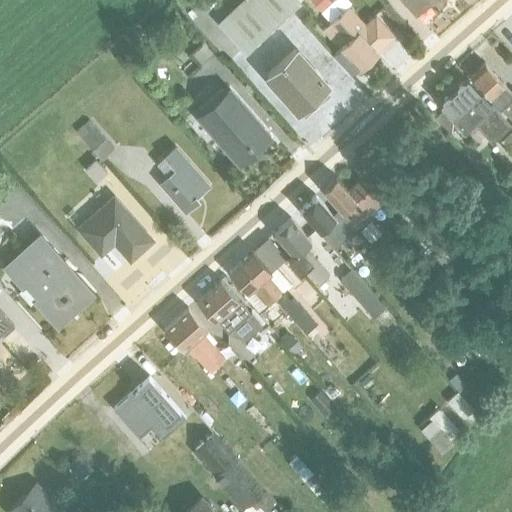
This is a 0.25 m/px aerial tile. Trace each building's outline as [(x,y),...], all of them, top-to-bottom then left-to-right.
[(298,0),(238,0),(217,20),(246,50),(298,0)] [(340,44),(360,65),(379,48),(378,47),(396,33),(375,11),(365,20),(348,3),(350,0),(330,0),(321,9),(331,19),(323,26),(340,44)] [(402,0),(415,13),(429,0),(402,0)] [(252,49),(268,67),(284,54),(269,36),(252,49)] [(298,43),(263,73),(297,112),(327,87),(326,86),(331,81),(298,43)] [(360,65),(340,44),(332,52),(352,73),(360,65)] [(511,116),(511,89),(484,59),(470,73),(511,116)] [(444,105),(435,114),(450,129),(458,122),(464,128),(473,120),(492,140),(511,121),(481,88),(479,88),(467,76),(465,78),(462,77),(457,82),(457,85),(450,92),(448,90),(442,96),(442,99),(440,101),(444,105)] [(200,109),(195,113),(239,163),(273,133),(230,83),(224,88),(221,85),(197,105),(200,109)] [(89,118),(77,129),(103,158),(115,146),(89,118)] [(511,126),(500,138),(511,149),(511,126)] [(175,166),(167,173),(159,180),(185,210),(200,197),(197,194),(212,182),(176,142),(163,153),(175,166)] [(175,166),(163,153),(156,159),(167,173),(175,166)] [(96,156),(85,166),(97,179),(108,169),(96,156)] [(426,168),(404,188),(414,199),(436,179),(426,168)] [(339,206),(356,225),(369,241),(381,230),(367,214),(384,198),(369,181),(362,174),(347,187),(336,174),(322,186),(339,206)] [(369,181),(384,198),(389,203),(397,197),(377,174),(369,181)] [(114,191),(76,226),(101,254),(114,242),(130,260),(155,237),(114,191)] [(356,225),(339,206),(332,212),(315,192),(299,207),(334,246),(356,225)] [(290,215),(274,229),(293,251),(288,255),(300,269),(305,265),(319,280),(330,271),(305,243),(311,238),(290,215)] [(40,230),(2,263),(21,285),(18,288),(30,302),(33,298),(58,325),(95,291),(40,230)] [(241,258),(287,310),(306,331),(318,320),(294,294),(291,297),(283,289),(291,282),(276,265),(287,256),(268,234),(241,258)] [(372,244),(362,252),(377,271),(388,262),(372,244)] [(287,310),(241,258),(229,269),(247,290),(244,293),(271,325),(287,310)] [(350,265),(339,275),(375,315),(385,306),(350,265)] [(220,276),(196,297),(215,319),(218,317),(229,329),(250,310),(220,276)] [(464,287),(448,293),(453,307),(469,301),(464,287)] [(487,299),(478,306),(496,330),(506,322),(487,299)] [(176,315),(218,362),(226,355),(204,329),(207,327),(188,305),(176,315)] [(0,331),(2,334),(14,323),(0,306),(0,331)] [(218,362),(176,315),(164,326),(183,347),(187,344),(210,369),(218,362)] [(393,316),(383,324),(395,338),(405,330),(393,316)] [(285,328),(278,333),(300,358),(306,352),(301,346),(302,345),(290,331),(289,332),(285,328)] [(213,472),(236,453),(141,346),(126,360),(147,384),(144,387),(170,415),(166,419),(213,472)] [(455,369),(449,374),(473,400),(479,395),(455,369)] [(329,381),(323,386),(339,405),(343,402),(336,393),(341,389),(333,381),(331,383),(329,381)] [(322,387),(310,397),(324,413),(335,403),(322,387)] [(458,389),(448,399),(464,417),(474,408),(458,389)] [(439,426),(450,438),(460,428),(440,406),(429,415),(439,426)] [(450,438),(439,426),(428,436),(442,451),(453,441),(450,438)] [(171,428),(149,446),(165,465),(187,446),(171,428)] [(236,453),(213,472),(224,485),(223,487),(241,508),(244,505),(249,511),(262,511),(277,499),(236,453)] [(72,511),(36,478),(6,510),(8,511),(72,511)] [(218,511),(202,491),(179,511),(218,511)]
